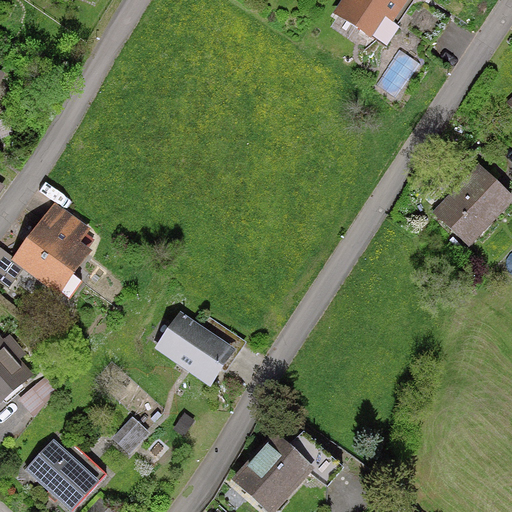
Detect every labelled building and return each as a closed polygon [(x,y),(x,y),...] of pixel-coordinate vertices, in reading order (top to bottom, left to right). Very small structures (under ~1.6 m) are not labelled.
[(406,0),(348,0),(341,13),(381,39),(406,0)] [(511,201),(479,171),(440,213),(472,243),(511,201)] [(60,290),(87,254),(73,244),(83,231),(56,212),(20,260),(60,290)] [(234,353),(182,317),(160,350),(212,385),(234,353)] [(0,400),(30,374),(0,339),(0,400)] [(44,378),(21,398),(34,414),(58,394),(44,378)] [(184,414),(174,430),(185,437),(195,421),(184,414)] [(133,419),(112,440),(129,457),(150,436),(133,419)] [(306,433),(288,452),(313,475),(329,490),(346,471),(306,433)] [(288,452),(278,442),(239,484),(269,511),(278,511),(313,475),(288,452)] [(96,485),(54,445),(29,471),(72,511),(96,485)] [(406,511),(393,499),(381,511),(406,511)]
